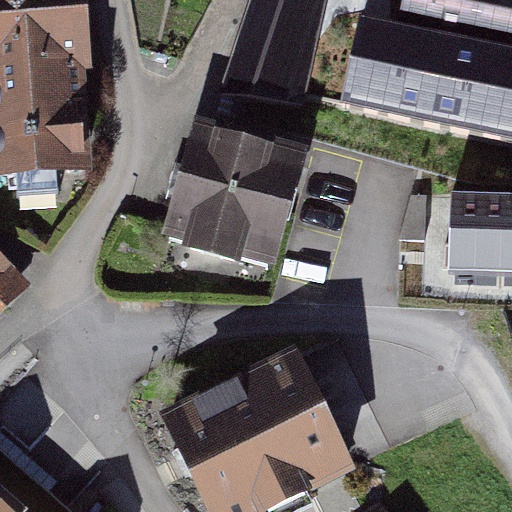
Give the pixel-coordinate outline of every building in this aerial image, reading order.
[(70,0),(0,0),(0,174),(77,172),(70,0)] [(326,0),(264,0),(233,90),(303,100),(326,0)] [(511,0),(409,0),(400,39),(368,32),(351,103),(511,141),(511,0)] [(300,159),(202,131),(173,235),(193,241),(190,252),(255,270),(258,260),(271,263),(300,159)] [(511,207),(456,207),(455,272),(511,272),(511,207)] [(0,305),(19,288),(0,268),(0,305)] [(291,370),(175,425),(217,511),(251,511),(339,471),(291,370)]
